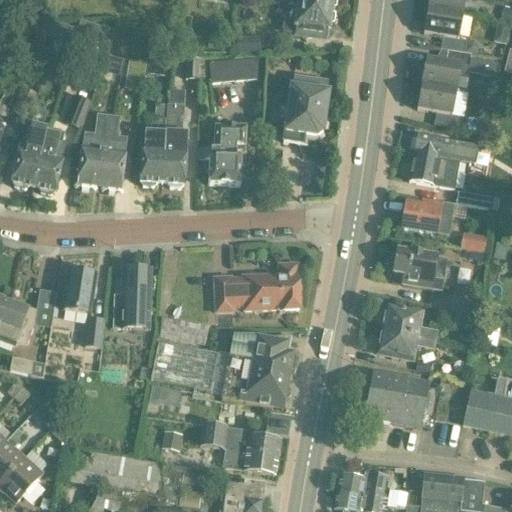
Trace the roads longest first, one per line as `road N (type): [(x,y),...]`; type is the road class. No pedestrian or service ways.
road 1 (residential): [(354,225),(318,220),(57,235),(0,227)]
road 2 (primary): [(310,450),(354,225)]
road 3 (primary): [(354,225),(384,0)]
road 4 (residential): [(511,479),(310,450)]
